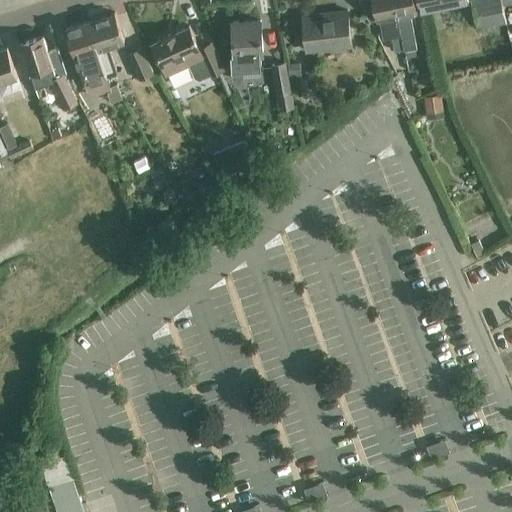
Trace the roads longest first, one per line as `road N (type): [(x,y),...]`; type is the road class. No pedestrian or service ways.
road 1 (unknown): [(345,166),(481,511)]
road 2 (unknown): [(511,428),(397,144),(384,138),(345,166)]
road 3 (unknown): [(298,202),(415,511)]
road 4 (unknown): [(244,245),(330,511)]
road 5 (unknown): [(192,286),(270,511)]
road 6 (unknown): [(136,330),(90,366),(83,389),(82,407),(121,511)]
road 7 (unknown): [(136,330),(205,511)]
